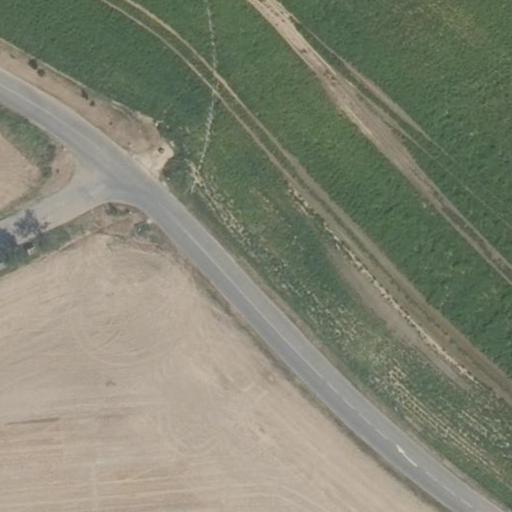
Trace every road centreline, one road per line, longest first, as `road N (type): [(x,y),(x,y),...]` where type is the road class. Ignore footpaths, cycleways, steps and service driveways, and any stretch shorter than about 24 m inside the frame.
road 1 (tertiary): [(122,169),(333,392),(478,511)]
road 2 (tertiary): [(0,85),(122,169)]
road 3 (unclassified): [(122,169),(0,240)]
